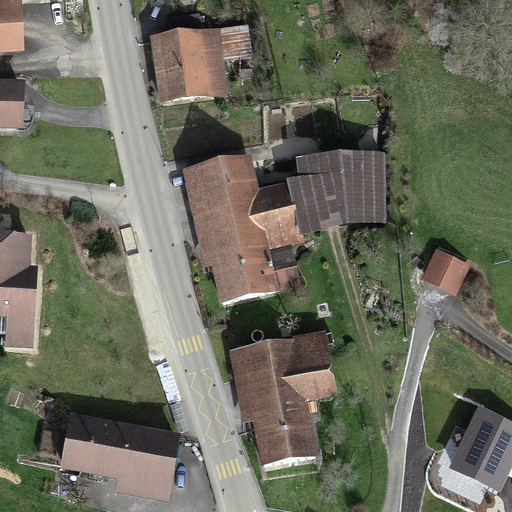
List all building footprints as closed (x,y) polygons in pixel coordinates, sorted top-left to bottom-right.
[(28,0),(0,0),(0,55),(32,53),(28,0)] [(221,28),(152,38),(161,103),(230,94),(221,28)] [(32,83),(0,81),(0,129),(30,131),(32,83)] [(388,152),(295,159),(296,191),(303,232),(394,225),(388,152)] [(303,232),(296,191),(259,197),(253,161),(191,172),(207,270),(217,268),(223,306),(285,296),(278,253),(306,249),(303,232)] [(40,235),(0,233),(0,318),(14,319),(12,347),(43,349),(47,275),(38,274),(40,235)] [(330,328),(227,348),(241,426),(255,423),(264,471),(322,460),(312,405),(344,399),(330,328)] [(193,436),(79,418),(70,473),(127,482),(125,495),(182,504),(193,436)]
